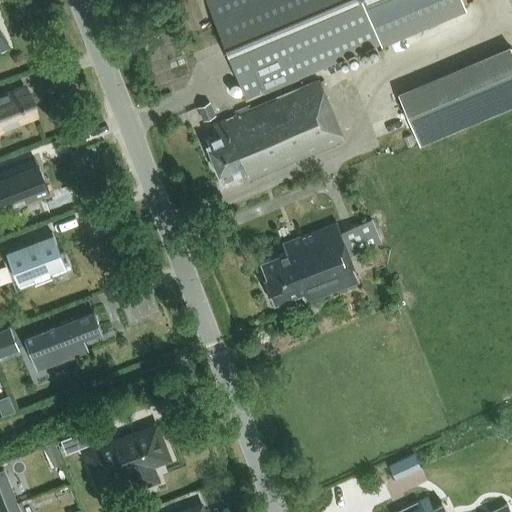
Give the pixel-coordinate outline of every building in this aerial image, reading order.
[(205,0),(246,99),(469,8),(465,0),(205,0)] [(0,51),(10,48),(8,44),(0,30),(0,51)] [(511,54),(509,48),(397,94),(419,147),(511,107),(511,54)] [(210,126),(214,135),(204,139),(221,180),(244,171),(248,181),(344,140),(318,80),(210,126)] [(0,94),(0,130),(4,127),(36,115),(29,96),(25,97),(21,87),(0,94)] [(216,116),(211,103),(199,108),(205,121),(216,116)] [(49,193),(37,162),(0,175),(0,205),(23,196),(25,203),(49,193)] [(285,252),(260,262),(266,279),(263,280),(273,303),(301,292),(304,301),(359,280),(336,222),(282,243),(285,252)] [(373,223),(345,234),(353,254),(381,242),(373,223)] [(50,271),(65,265),(52,233),(6,251),(18,283),(33,278),(34,281),(51,274),(50,271)] [(76,341),(102,331),(93,309),(23,336),(31,358),(46,352),(51,365),(80,353),(76,341)] [(9,326),(0,329),(0,356),(18,350),(9,326)] [(8,394),(0,397),(0,409),(2,415),(15,410),(8,394)] [(105,446),(106,448),(89,454),(98,478),(110,474),(111,479),(131,471),(135,482),(153,475),(148,463),(165,457),(158,438),(153,440),(149,430),(117,443),(117,441),(105,446)] [(83,432),(60,441),(66,454),(88,445),(83,432)] [(414,452),(389,464),(396,478),(420,466),(414,452)] [(0,509),(17,503),(4,469),(0,470),(0,509)] [(20,511),(17,503),(0,509),(0,511),(20,511)] [(445,511),(444,508),(435,511),(429,511),(425,503),(405,511),(445,511)]
